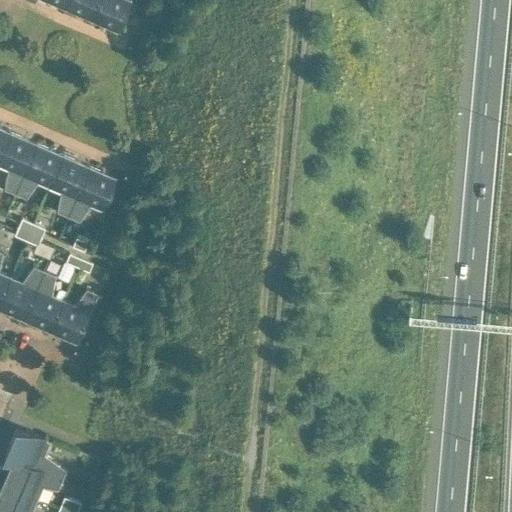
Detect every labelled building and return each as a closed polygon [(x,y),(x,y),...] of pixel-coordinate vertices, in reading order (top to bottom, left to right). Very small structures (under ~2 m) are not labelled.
[(44,0),(63,8),(66,0),(44,0)] [(90,19),(98,0),(66,0),(63,8),(90,19)] [(98,0),(90,19),(117,31),(130,0),(98,0)] [(0,153),(10,131),(0,126),(0,153)] [(15,192),(36,142),(10,131),(0,153),(0,164),(7,168),(4,187),(15,192)] [(49,186),(63,154),(36,142),(15,192),(26,197),(37,181),(49,186)] [(67,215),(89,165),(63,154),(49,186),(60,191),(56,210),(67,215)] [(116,177),(89,165),(67,215),(78,220),(90,204),(102,210),(116,177)] [(29,231),(33,223),(21,218),(18,226),(29,231)] [(45,228),(33,223),(29,231),(41,236),(45,228)] [(26,239),(29,231),(18,226),(14,234),(26,239)] [(37,244),(41,236),(29,231),(26,239),(37,244)] [(76,237),(72,245),(84,250),(87,242),(76,237)] [(0,298),(10,276),(0,271),(0,262),(2,251),(0,250),(0,298)] [(77,266),(80,258),(69,252),(65,261),(77,266)] [(88,271),(92,263),(80,258),(77,266),(88,271)] [(0,309),(22,319),(44,269),(33,265),(21,281),(10,276),(0,298),(0,309)] [(49,331),(63,298),(51,293),(55,274),(44,269),(22,319),(49,331)] [(74,303),(63,298),(49,331),(76,343),(97,293),(86,288),(74,303)] [(51,440),(18,425),(6,453),(13,456),(9,466),(1,462),(0,465),(0,511),(35,511),(33,510),(39,498),(44,486),(59,489),(67,469),(46,453),(51,440)] [(65,496),(60,507),(70,511),(77,511),(82,503),(65,496)]
